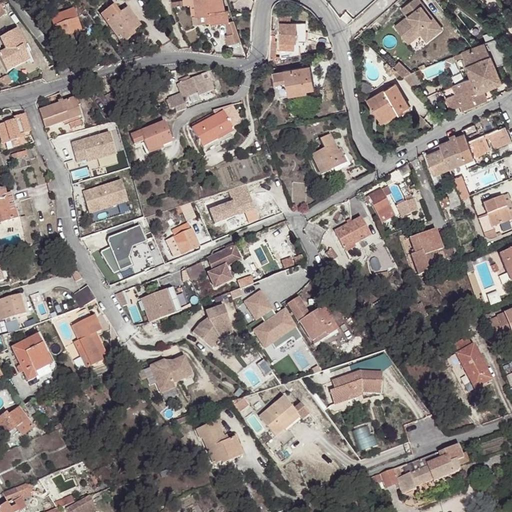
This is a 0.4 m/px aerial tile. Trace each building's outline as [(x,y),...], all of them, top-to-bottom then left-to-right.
[(193,4),(194,13),(209,13),(210,22),(224,21),(227,21),(226,10),(224,10),(220,0),(181,0),(182,1),(172,2),(172,7),(182,6),(193,4)] [(412,27),(416,32),(422,39),(437,26),(416,0),(404,0),(396,7),(403,15),(390,26),(401,39),(412,31),(410,29),(412,27)] [(129,35),(141,26),(128,9),(120,14),(114,5),(102,14),(108,23),(123,44),(132,38),(129,35)] [(77,12),(52,20),(58,38),(82,31),(77,12)] [(194,13),(194,23),(210,22),(209,13),(194,13)] [(289,18),(278,18),(280,49),(293,49),(293,43),(305,42),(304,23),(289,23),(289,18)] [(228,34),(225,35),(228,45),(240,41),(236,31),(232,21),(227,21),(224,21),(228,34)] [(143,30),(141,26),(129,35),(132,38),(143,30)] [(404,42),(416,32),(412,27),(410,29),(412,31),(401,39),(404,42)] [(24,46),(27,44),(18,28),(2,37),(8,49),(0,54),(7,66),(20,60),(22,64),(31,59),(26,50),(24,46)] [(472,48),(488,89),(499,84),(493,69),(507,64),(503,52),(494,41),(483,43),(472,47),(472,48)] [(481,92),(488,89),(472,48),(440,61),(443,69),(456,64),(458,70),(465,67),(470,79),(476,94),(481,92)] [(10,71),(22,64),(20,60),(7,66),(10,71)] [(398,61),(391,68),(401,76),(407,74),(410,73),(398,61)] [(304,88),(304,90),(313,88),(309,67),(282,71),(273,73),(275,84),(284,82),(286,92),(304,88)] [(410,73),(407,74),(412,86),(420,82),(416,70),(410,73)] [(174,79),(179,91),(166,96),(170,107),(173,106),(175,110),(185,108),(181,97),(188,94),(189,97),(204,92),(198,82),(194,83),(191,76),(183,79),(181,77),(174,79)] [(198,82),(204,92),(213,88),(209,78),(198,82)] [(486,102),(481,92),(476,94),(470,79),(452,86),(456,95),(445,99),(450,112),(461,108),(463,112),(486,102)] [(396,112),(402,108),(394,96),(399,93),(393,84),(364,103),(378,127),(397,115),(396,112)] [(111,109),(121,104),(115,91),(105,96),(111,109)] [(394,96),(402,108),(407,105),(399,93),(394,96)] [(36,110),(40,129),(64,124),(77,121),(73,102),(36,110)] [(239,116),(232,103),(213,109),(216,115),(192,126),(202,145),(217,138),(216,135),(233,126),(232,125),(236,123),(233,119),(239,116)] [(14,134),(24,132),(20,114),(7,117),(8,120),(2,121),(0,121),(0,141),(14,139),(14,134)] [(159,142),(160,144),(171,141),(164,120),(129,133),(133,143),(143,139),(145,147),(159,142)] [(473,126),(460,132),(463,138),(464,140),(465,140),(476,135),(473,126)] [(111,131),(71,143),(77,163),(117,152),(111,131)] [(494,151),(511,145),(507,132),(499,135),(497,132),(488,136),(494,151)] [(324,149),(311,155),(320,175),(334,168),(335,172),(350,165),(345,156),(343,157),(340,150),(338,152),(330,135),(320,139),(324,149)] [(440,152),(447,171),(483,157),(483,156),(488,154),(483,138),(467,145),(465,140),(464,140),(463,138),(454,142),(450,143),(438,148),(440,152)] [(161,147),(160,144),(159,142),(145,147),(141,149),(143,154),(161,147)] [(431,177),(447,171),(440,152),(423,158),(431,177)] [(87,162),(88,168),(104,166),(103,160),(87,162)] [(123,179),(83,191),(90,214),(130,201),(123,179)] [(456,195),(463,192),(460,184),(453,186),(456,195)] [(0,218),(4,217),(4,220),(17,217),(14,207),(10,191),(6,192),(5,190),(3,189),(1,189),(0,188),(0,218)] [(383,198),(381,196),(379,191),(363,199),(366,205),(369,203),(377,219),(390,211),(384,198),(383,198)] [(437,202),(444,199),(441,191),(435,194),(437,202)] [(466,200),(463,192),(456,195),(458,204),(466,202),(466,200)] [(505,197),(481,207),(486,219),(475,224),(481,240),(489,244),(495,241),(491,231),(511,222),(511,211),(511,212),(505,197)] [(437,202),(440,211),(449,208),(446,199),(444,199),(437,202)] [(407,214),(416,211),(411,200),(404,201),(395,206),(400,217),(407,214)] [(197,216),(191,202),(182,205),(188,219),(197,216)] [(24,217),(19,218),(24,237),(29,236),(24,217)] [(340,250),(367,239),(359,219),(331,231),(340,250)] [(177,258),(201,246),(188,223),(173,231),(176,237),(168,241),(177,258)] [(139,228),(108,238),(107,242),(110,248),(101,252),(100,253),(114,274),(152,259),(139,228)] [(417,276),(448,264),(434,229),(408,239),(413,254),(409,255),(417,276)] [(66,248),(62,241),(48,245),(51,253),(66,248)] [(230,265),(243,260),(236,246),(218,254),(220,259),(211,263),(214,272),(207,275),(212,290),(232,281),(225,266),(230,264),(230,265)] [(511,248),(499,253),(509,281),(511,280),(511,248)] [(209,258),(211,263),(220,259),(218,254),(209,258)] [(282,267),(291,264),(289,257),(279,260),(282,267)] [(468,260),(460,262),(465,273),(472,270),(468,260)] [(201,261),(186,267),(192,279),(206,274),(201,261)] [(488,261),(477,263),(481,288),(492,286),(488,261)] [(496,265),(490,267),(493,274),(498,272),(496,265)] [(142,297),(150,321),(183,310),(174,285),(142,297)] [(75,292),(80,307),(98,301),(90,287),(75,292)] [(124,290),(117,293),(124,305),(129,303),(124,290)] [(258,291),(241,301),(253,319),(257,316),(269,309),(258,291)] [(20,293),(0,298),(0,319),(9,317),(15,315),(24,313),(20,293)] [(322,332),(324,335),(334,329),(320,308),(309,315),(298,297),(287,304),(297,322),(309,340),(322,332)] [(189,333),(208,348),(216,338),(229,334),(220,306),(202,312),(205,321),(203,324),(196,325),(189,333)] [(272,316),(269,309),(257,316),(261,323),(272,316)] [(511,309),(494,316),(503,338),(511,336),(511,338),(511,309)] [(299,338),(282,310),(272,316),(261,323),(250,330),(261,347),(268,343),(271,349),(288,338),(291,343),(299,338)] [(74,342),(77,347),(93,340),(92,338),(96,336),(102,333),(94,317),(73,327),(78,340),(74,342)] [(326,338),(324,335),(322,332),(309,340),(313,346),(326,338)] [(37,334),(11,347),(27,379),(53,366),(52,364),(37,334)] [(96,336),(92,338),(93,340),(101,357),(105,355),(96,336)] [(93,340),(77,347),(87,368),(102,361),(101,357),(93,340)] [(447,348),(451,355),(464,348),(461,341),(447,348)] [(470,390),(488,381),(470,346),(464,348),(451,355),(470,390)] [(153,365),(164,392),(178,387),(176,383),(195,376),(188,357),(169,364),(168,360),(153,365)] [(347,397),(362,393),(380,394),(382,375),(373,374),(373,366),(361,365),(361,372),(331,382),(334,390),(330,391),(335,406),(349,402),(347,397)] [(363,397),(362,393),(347,397),(349,402),(363,397)] [(285,423),(298,412),(295,408),(285,396),(260,416),(276,436),(284,429),(287,431),(290,429),(285,423)] [(303,418),(303,419),(311,413),(302,402),(295,408),(298,412),(303,418)] [(3,421),(11,433),(17,429),(23,436),(33,429),(19,410),(3,421)] [(303,418),(298,412),(285,423),(290,429),(303,418)] [(216,424),(197,431),(200,440),(202,440),(211,466),(237,457),(231,438),(222,441),(216,424)] [(460,446),(449,450),(395,469),(392,470),(382,474),(371,478),(374,485),(385,481),(387,487),(397,483),(401,493),(415,488),(414,485),(433,479),(433,481),(455,473),(458,471),(459,469),(460,466),(457,460),(464,458),(460,446)] [(0,500),(18,494),(28,489),(25,482),(0,492),(0,500)] [(31,497),(28,489),(18,494),(20,498),(22,497),(24,500),(31,497)] [(94,511),(90,497),(64,506),(66,511),(94,511)] [(0,511),(19,511),(15,506),(10,509),(6,502),(0,506),(0,511)]
